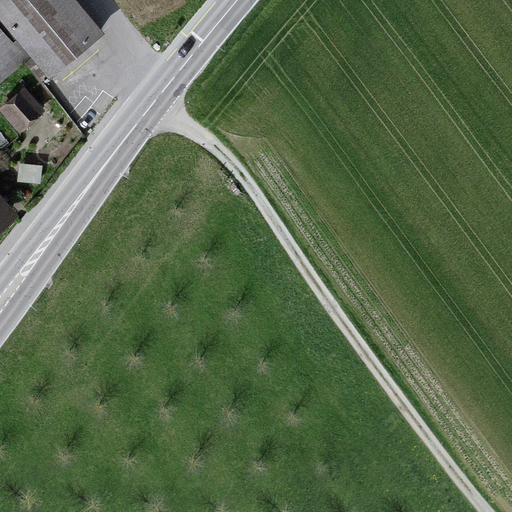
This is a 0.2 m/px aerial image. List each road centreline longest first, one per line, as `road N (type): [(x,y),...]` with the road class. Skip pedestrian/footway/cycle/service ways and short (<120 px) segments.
road 1 (track): [(95,0),(156,99),(240,176),(442,461),(488,511)]
road 2 (primary): [(0,301),(239,0)]
